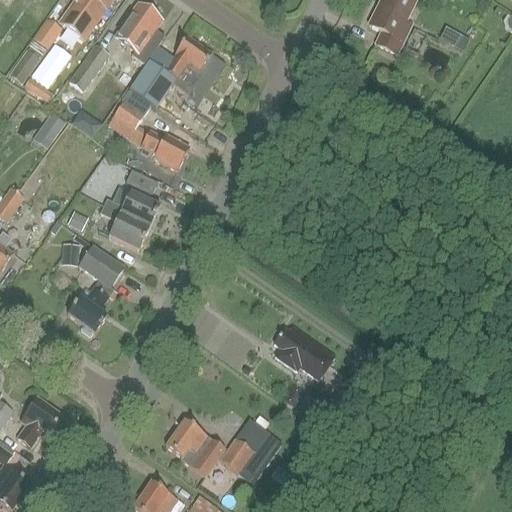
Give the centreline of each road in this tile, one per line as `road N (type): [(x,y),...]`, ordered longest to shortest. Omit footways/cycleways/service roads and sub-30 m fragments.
road 1 (residential): [(125,403),(288,67)]
road 2 (unclassified): [(511,202),(294,54)]
road 3 (residential): [(125,403),(0,315)]
road 4 (residential): [(72,511),(125,403)]
